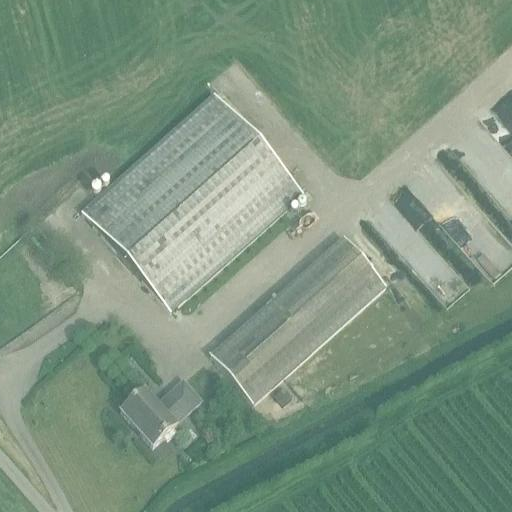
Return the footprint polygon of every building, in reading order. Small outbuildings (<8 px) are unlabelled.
[(261,52),(252,59),(271,85),(279,79),(261,52)] [(303,199),(214,99),(81,217),(170,317),(303,199)] [(474,157),(511,192),(511,139),(501,129),(474,157)] [(426,179),(511,273),(511,220),(452,155),(426,179)] [(437,220),(452,209),(433,183),(418,194),(437,220)] [(424,211),(403,230),(462,296),(483,277),(424,211)] [(343,243),(210,362),(252,409),(385,291),(343,243)] [(145,396),(144,394),(119,416),(152,452),(163,441),(166,445),(175,437),(172,434),(176,430),(175,429),(174,429),(170,424),(182,413),(187,418),(200,405),(183,386),(169,398),(170,399),(157,410),(145,396)] [(284,392),(273,401),(281,410),(292,401),(284,392)]
